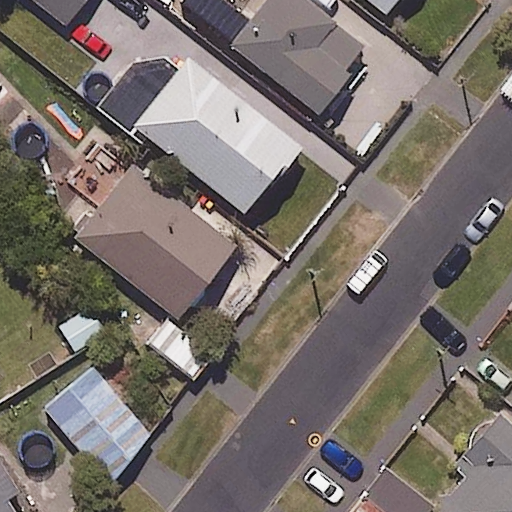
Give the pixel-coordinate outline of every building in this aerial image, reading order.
[(77,0),(35,0),(64,20),(77,0)] [(362,51),(297,0),(265,0),(248,22),(219,0),(180,0),(176,6),(312,114),(362,51)] [(392,0),(361,0),(381,15),(392,0)] [(305,141),(199,53),(142,120),(248,209),(305,141)] [(240,243),(138,161),(80,233),(183,315),(240,243)] [(103,327),(85,303),(57,324),(74,348),(103,327)] [(209,352),(167,316),(147,339),(190,375),(209,352)] [(105,480),(145,424),(94,358),(42,398),(105,480)] [(511,511),(511,420),(495,406),(449,458),(460,468),(445,485),(433,486),(435,511),(511,511)] [(422,511),(433,499),(383,460),(362,487),(393,511),(422,511)] [(14,487),(0,464),(0,511),(13,511),(2,494),(14,487)]
